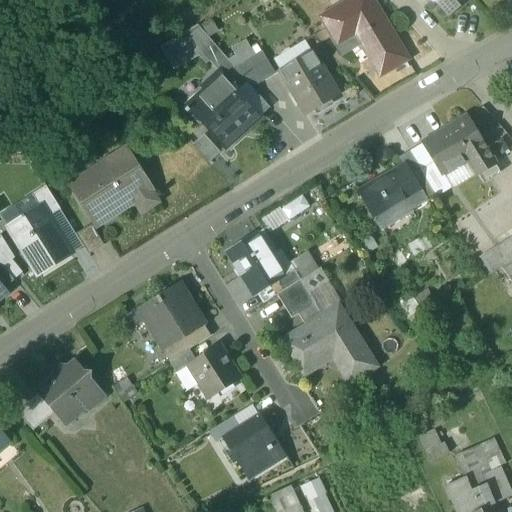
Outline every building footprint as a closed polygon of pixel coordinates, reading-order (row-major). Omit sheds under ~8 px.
[(407,60),(371,0),(351,0),(321,18),(338,46),(355,35),(380,76),(407,60)] [(431,0),(448,19),(469,0),(431,0)] [(199,24),(159,46),(171,68),(211,47),(199,24)] [(276,66),(307,49),(302,41),(271,57),(276,66)] [(229,63),(213,45),(202,55),(218,73),(229,63)] [(311,52),(280,72),(306,116),(338,97),(311,52)] [(275,75),(262,53),(250,60),(264,82),(275,75)] [(250,60),(235,70),(248,84),(252,89),(264,82),(250,60)] [(235,70),(229,63),(218,73),(222,77),(223,76),(238,93),(248,84),(235,70)] [(238,93),(223,76),(222,77),(198,99),(211,114),(202,123),(225,149),(260,118),(238,93)] [(466,118),(449,128),(449,129),(423,144),(436,165),(443,177),(469,161),(476,173),(493,163),(466,118)] [(207,163),(219,152),(201,133),(189,143),(207,163)] [(423,144),(410,152),(421,171),(422,173),(436,165),(423,144)] [(114,169),(75,194),(89,215),(94,212),(102,224),(117,214),(114,210),(132,198),(142,213),(157,203),(150,193),(152,192),(126,150),(109,161),(114,169)] [(421,171),(410,152),(399,159),(404,167),(405,166),(411,177),(421,171)] [(404,167),(360,193),(375,220),(420,192),(411,177),(405,166),(404,167)] [(60,211),(46,187),(32,196),(40,208),(42,207),(49,218),(60,211)] [(257,215),(263,229),(308,211),(302,197),(257,215)] [(40,208),(8,228),(38,276),(72,255),(49,218),(42,207),(40,208)] [(91,226),(76,235),(89,256),(104,246),(91,226)] [(285,277),(257,234),(226,254),(253,297),(271,286),(285,277)] [(511,261),(511,236),(479,257),(490,275),(502,267),(511,261)] [(311,260),(285,277),(271,286),(277,296),(301,281),(317,271),(311,260)] [(511,261),(502,267),(511,284),(511,261)] [(14,281),(0,264),(0,286),(3,291),(14,281)] [(301,281),(277,296),(292,320),(301,314),(314,305),(315,305),(301,281)] [(179,283),(137,310),(164,353),(204,327),(205,327),(206,326),(179,283)] [(314,305),(301,314),(309,326),(322,317),(314,305)] [(309,326),(283,341),(302,371),(334,350),(354,381),(376,368),(338,307),(322,317),(309,326)] [(204,327),(164,353),(170,363),(189,351),(211,337),(205,327),(204,327)] [(196,361),(189,365),(189,366),(210,399),(239,381),(218,347),(196,361)] [(170,363),(169,364),(176,375),(189,366),(189,365),(196,361),(189,351),(170,363)] [(75,362),(67,368),(56,367),(54,381),(51,384),(49,383),(37,393),(39,394),(54,413),(61,421),(72,412),(85,413),(104,397),(90,380),(90,374),(84,373),(75,362)] [(39,394),(17,413),(32,432),(54,413),(39,394)] [(238,428),(222,439),(223,440),(243,473),(262,461),(267,469),(286,457),(260,415),(238,428)] [(232,419),(209,433),(216,445),(223,440),(222,439),(238,428),(232,419)] [(0,450),(9,443),(0,432),(0,450)] [(426,452),(440,446),(434,432),(420,439),(426,452)] [(467,479),(472,491),(485,485),(482,478),(500,470),(500,468),(506,465),(495,440),(455,458),(465,480),(467,479)] [(485,485),(493,504),(511,496),(500,470),(482,478),(485,485)] [(317,477),(299,485),(305,500),(324,492),(317,477)] [(474,511),(493,504),(485,485),(472,491),(467,479),(465,480),(447,488),(457,511),(474,511)] [(269,498),(275,511),(302,511),(291,488),(269,498)]
